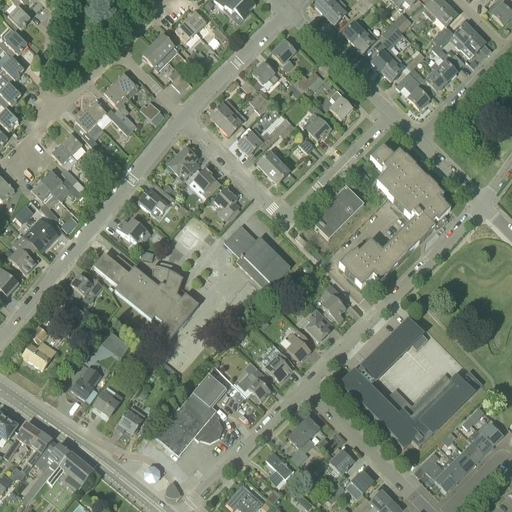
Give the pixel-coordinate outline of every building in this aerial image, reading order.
[(8,0),(18,10),(23,6),(24,7),(29,3),(28,1),(29,0),(8,0)] [(250,13),(256,7),(248,0),(246,0),(246,1),(245,0),(216,0),(214,2),(223,11),(225,10),(231,16),(235,13),(244,22),(252,15),(250,13)] [(323,0),(315,9),(324,18),(336,7),(329,0),(323,0)] [(359,12),(368,3),(365,0),(362,0),(355,7),(359,12)] [(399,0),(394,5),(399,9),(404,4),(410,9),(419,0),(399,0)] [(436,0),(423,14),(432,23),(447,8),(438,0),(436,0)] [(492,0),(483,0),(479,5),(484,9),(492,0)] [(368,3),(359,12),(364,17),(373,8),(368,3)] [(503,28),(511,19),(511,16),(507,12),(511,8),(506,3),(503,6),(502,5),(497,10),(494,6),(488,12),(491,16),(503,28)] [(336,7),(324,18),(334,28),(346,17),(336,7)] [(447,8),(432,23),(432,24),(435,21),(445,30),(457,18),(447,8)] [(2,22),(10,30),(15,35),(20,31),(21,33),(26,28),(25,27),(30,22),(18,10),(8,19),(7,18),(2,22)] [(186,24),(197,35),(206,26),(195,15),(186,24)] [(392,27),(397,31),(407,21),(402,16),(392,27)] [(407,21),(397,31),(401,36),(411,25),(407,21)] [(197,35),(186,24),(176,34),(186,45),(197,35)] [(343,37),(353,46),(365,34),(355,25),(343,37)] [(382,37),(386,42),(397,31),(392,27),(382,37)] [(460,52),(475,37),(466,27),(454,38),(460,44),(455,48),(460,52)] [(27,47),(15,35),(10,30),(3,37),(2,40),(3,43),(0,46),(0,48),(8,57),(13,52),(18,58),(23,53),(22,52),(27,47)] [(227,39),(218,30),(214,34),(223,43),(227,39)] [(365,34),(353,46),(363,56),(375,44),(378,41),(369,31),(365,35),(365,34)] [(381,56),(371,65),(381,75),(397,59),(390,52),(403,38),(401,36),(397,31),(386,42),(377,51),(381,56)] [(432,43),(436,47),(448,35),(444,31),(432,43)] [(411,41),(415,37),(410,32),(405,36),(411,41)] [(448,35),(436,47),(441,52),(453,40),(448,35)] [(485,47),(475,37),(460,52),(470,61),(473,59),(485,47)] [(163,38),(153,48),(168,65),(179,55),(163,38)] [(272,57),(283,67),(281,68),(287,74),(294,67),(288,62),(295,55),(285,44),(272,57)] [(460,70),(451,61),(441,52),(436,47),(431,51),(444,64),(439,69),(434,64),(430,68),(435,73),(447,85),(456,76),(455,75),(460,70)] [(168,65),(153,48),(143,58),(159,74),(168,65)] [(406,69),(411,73),(413,71),(425,59),(418,52),(412,58),(414,61),(406,69)] [(199,67),(203,63),(195,54),(191,58),(199,67)] [(451,61),(460,70),(464,66),(455,57),(451,61)] [(199,67),(191,58),(186,62),(195,71),(199,67)] [(402,63),(397,59),(381,75),(391,85),(402,73),(397,68),(402,63)] [(0,76),(3,80),(9,86),(10,86),(5,82),(10,78),(15,83),(20,79),(19,77),(24,73),(12,61),(2,71),(0,68),(0,76)] [(257,83),(252,88),(257,93),(262,87),(264,89),(269,83),(274,88),(279,83),(274,77),(264,66),(253,78),(257,83)] [(413,71),(411,73),(409,75),(422,88),(433,99),(447,85),(435,73),(425,82),(413,71)] [(190,86),(176,72),(169,79),(174,83),(171,85),(181,95),(190,86)] [(302,96),(308,90),(319,79),(315,74),(308,81),(303,77),(293,87),(302,96)] [(413,96),(408,101),(419,113),(429,103),(418,92),(422,88),(409,75),(395,89),(400,93),(405,88),(413,96)] [(125,78),(124,77),(114,86),(125,98),(135,89),(137,91),(139,89),(127,76),(125,78)] [(308,90),(313,95),(324,84),(319,79),(308,90)] [(9,86),(3,80),(0,82),(0,105),(6,112),(11,107),(12,109),(17,104),(16,103),(21,98),(10,86),(9,86)] [(257,93),(252,88),(247,83),(241,89),(251,98),(257,93)] [(231,93),(237,87),(234,84),(228,90),(231,93)] [(125,98),(114,86),(104,96),(125,117),(128,115),(125,111),(125,108),(123,106),(128,101),(125,98)] [(292,86),(287,91),(297,101),(302,96),(293,87),(292,86)] [(341,123),(352,112),(341,101),(343,100),(337,94),(331,100),(335,105),(329,111),(341,123)] [(255,109),(255,111),(261,117),(271,107),(260,96),(252,104),(249,103),(255,109)] [(96,105),(86,115),(101,130),(111,120),(96,105)] [(142,115),(151,124),(156,128),(165,119),(151,106),(142,115)] [(210,120),(220,130),(232,117),(223,107),(210,120)] [(0,133),(3,137),(7,133),(9,134),(14,129),(13,128),(18,124),(6,112),(0,117),(0,133)] [(220,130),(230,139),(246,123),(237,113),(232,117),(220,130)] [(86,115),(76,125),(87,136),(97,126),(100,130),(101,130),(86,115)] [(306,132),(318,144),(322,140),(323,141),(325,138),(331,133),(315,117),(309,123),(312,126),(306,132)] [(123,124),(132,133),(137,129),(127,120),(123,124)] [(274,142),(280,137),(291,126),(286,121),(269,137),(274,142)] [(132,133),(123,124),(119,128),(128,137),(132,133)] [(295,131),(291,126),(280,137),(285,142),(295,131)] [(238,148),(249,159),(266,142),(255,131),(238,148)] [(62,147),(73,158),(83,149),(71,137),(62,147)] [(314,150),(304,140),(300,145),(310,155),(314,150)] [(73,158),(62,147),(52,157),(63,169),(63,168),(68,174),(78,164),(73,159),(73,158)] [(99,148),(95,152),(104,161),(108,157),(99,148)] [(414,221),(384,251),(382,253),(377,249),(370,243),(359,255),(356,251),(355,252),(355,253),(352,256),(351,255),(339,267),(345,273),(345,274),(355,284),(362,289),(373,278),(380,285),(386,278),(387,279),(392,274),(391,273),(397,268),(407,258),(407,257),(419,246),(429,236),(429,235),(435,230),(436,231),(444,222),(442,220),(450,212),(444,206),(445,206),(440,201),(443,198),(437,192),(438,191),(428,181),(427,182),(415,170),(416,169),(406,160),(405,160),(398,154),(394,159),(389,154),(383,148),(370,161),(382,172),(383,171),(387,174),(383,179),(377,186),(389,197),(388,198),(394,204),(393,205),(404,215),(404,214),(411,220),(412,219),(414,221)] [(184,183),(200,168),(195,163),(197,161),(186,150),(169,168),(184,183)] [(100,166),(104,161),(95,152),(91,157),(100,166)] [(258,168),(268,178),(280,166),(270,156),(258,168)] [(289,175),(280,166),(268,178),(277,187),(289,175)] [(213,177),(206,171),(193,183),(204,194),(202,196),(207,201),(221,188),(216,182),(215,183),(211,179),(213,177)] [(52,174),(42,184),(53,195),(63,186),(52,174)] [(358,178),(358,179),(365,185),(369,181),(363,174),(358,178)] [(4,184),(0,188),(0,202),(3,205),(14,194),(4,184)] [(42,184),(32,194),(43,205),(53,195),(42,184)] [(74,188),(82,197),(87,193),(78,184),(74,188)] [(74,188),(69,192),(71,194),(69,197),(73,201),(76,199),(78,201),(82,197),(74,188)] [(138,205),(151,216),(156,210),(163,215),(174,201),(158,188),(152,194),(151,193),(146,200),(144,198),(138,205)] [(364,207),(347,190),(346,190),(311,225),(328,242),(364,207)] [(214,203),(220,209),(225,214),(222,217),(227,223),(240,210),(235,205),(238,202),(226,191),(214,203)] [(59,220),(45,206),(40,211),(54,225),(59,220)] [(71,218),(62,229),(68,235),(78,224),(71,218)] [(0,232),(0,233),(9,224),(5,220),(0,224),(0,232)] [(41,256),(58,238),(40,221),(23,239),(41,256)] [(141,249),(151,237),(133,222),(129,227),(124,223),(117,232),(130,243),(131,241),(141,249)] [(257,243),(242,228),(241,228),(224,245),(240,261),(236,264),(265,292),(270,286),(273,289),(291,271),(260,240),(257,243)] [(299,237),(296,240),(295,240),(304,249),(307,245),(299,237)] [(26,277),(36,266),(27,258),(34,250),(23,239),(15,247),(20,252),(10,262),(26,277)] [(311,256),(321,266),(326,261),(316,252),(311,256)] [(118,290),(115,294),(152,324),(155,320),(162,326),(156,333),(169,344),(199,308),(185,297),(182,301),(177,298),(183,283),(183,282),(180,280),(176,278),(171,275),(167,273),(163,272),(159,271),(155,270),(152,270),(153,270),(153,284),(151,284),(118,257),(113,264),(105,257),(102,260),(126,280),(118,290)] [(94,270),(118,290),(126,280),(102,260),(94,270)] [(19,287),(6,276),(1,281),(0,280),(0,296),(2,294),(8,299),(19,287)] [(72,296),(79,302),(83,298),(85,300),(89,294),(95,299),(103,289),(92,279),(88,285),(79,278),(71,288),(76,292),(72,296)] [(340,317),(346,312),(340,306),(345,301),(332,288),(321,299),(327,304),(322,309),(326,313),(322,317),(331,326),(335,322),(339,326),(344,321),(340,317)] [(319,345),(330,335),(335,330),(331,326),(322,317),(317,312),(307,322),(311,326),(305,332),(319,345)] [(428,343),(408,322),(361,368),(362,369),(386,394),(392,388),(382,379),(413,348),(418,354),(428,343)] [(39,346),(48,337),(39,328),(30,338),(39,346)] [(307,351),(312,346),(299,333),(289,343),(293,347),(287,353),(300,365),(310,355),(307,351)] [(112,336),(102,347),(119,363),(129,352),(112,336)] [(43,373),(56,353),(43,344),(37,352),(31,347),(23,359),(43,373)] [(290,372),(294,368),(279,353),(274,357),(277,360),(266,371),(280,385),(291,374),(290,372)] [(81,381),(80,381),(72,393),(85,402),(94,391),(93,390),(102,378),(89,369),(81,381)] [(412,409),(392,388),(386,394),(362,369),(357,374),(355,372),(340,387),(356,404),(357,402),(398,443),(397,444),(404,452),(412,443),(419,450),(431,438),(432,439),(475,396),(475,395),(482,387),(469,374),(461,382),(456,376),(450,382),(445,377),(412,409)] [(261,404),(271,395),(265,389),(270,384),(257,371),(240,389),(256,405),(260,402),(261,404)] [(210,376),(193,396),(156,440),(179,459),(195,440),(199,444),(200,443),(210,446),(220,441),(223,430),(218,421),(220,420),(215,416),(216,415),(210,411),(227,391),(210,376)] [(116,395),(112,401),(103,395),(94,409),(110,419),(123,400),(116,395)] [(113,434),(118,437),(123,429),(133,436),(137,431),(137,432),(139,430),(138,430),(142,424),(127,414),(113,434)] [(0,433),(8,422),(0,416),(0,433)] [(472,418),(467,422),(472,427),(476,423),(472,418)] [(298,430),(310,441),(319,431),(308,420),(298,430)] [(8,422),(0,433),(0,444),(4,438),(9,441),(18,429),(8,422)] [(472,427),(467,422),(463,427),(467,431),(472,427)] [(486,425),(478,434),(493,448),(502,439),(491,427),(490,427),(486,425)] [(33,438),(39,442),(43,436),(42,436),(26,426),(3,460),(8,464),(21,445),(26,448),(33,438)] [(310,441),(298,430),(288,440),(300,451),(290,461),(298,469),(299,468),(301,471),(303,468),(301,466),(308,458),(305,455),(314,446),(310,441)] [(493,448),(478,434),(476,432),(472,436),(477,441),(472,445),(484,457),(493,448)] [(450,435),(446,439),(451,444),(455,440),(450,435)] [(53,443),(43,436),(39,442),(33,450),(32,449),(31,451),(36,454),(21,473),(26,477),(34,466),(46,451),(53,443)] [(442,443),(444,446),(447,448),(451,444),(446,439),(442,443)] [(321,452),(329,445),(324,440),(317,448),(321,452)] [(472,445),(463,455),(475,467),(484,457),(472,445)] [(53,456),(46,451),(34,466),(44,474),(29,493),(35,498),(47,484),(71,455),(60,447),(53,456)] [(332,455),(320,468),(313,474),(321,482),(333,469),(341,477),(353,465),(342,454),(337,460),(332,455)] [(71,455),(47,484),(52,488),(43,499),(58,511),(62,511),(94,474),(71,455)] [(285,483),(294,474),(274,455),(266,463),(277,473),(269,481),(276,488),(280,490),(286,484),(285,483)] [(434,455),(430,459),(435,464),(440,460),(434,455)] [(465,476),(475,467),(463,455),(454,464),(465,476)] [(441,470),(435,464),(430,459),(421,468),(431,479),(441,470)] [(446,473),(445,474),(456,485),(465,476),(454,464),(450,462),(441,470),(446,473)] [(159,470),(153,466),(147,467),(143,472),(144,478),(149,483),(156,481),(160,475),(159,470)] [(362,496),(373,485),(362,474),(347,488),(352,493),(356,490),(362,496)] [(446,495),(456,485),(445,474),(435,484),(446,495)] [(6,483),(0,491),(0,497),(1,498),(12,484),(8,481),(6,483)] [(180,496),(174,486),(173,486),(174,487),(173,488),(171,489),(170,492),(169,493),(169,494),(168,495),(168,497),(175,499),(179,496),(180,497),(180,496)] [(331,506),(345,492),(340,487),(326,501),(331,506)] [(257,511),(261,508),(241,489),(226,506),(233,511),(236,509),(239,511),(257,511)] [(274,506),(281,498),(274,492),(267,500),(274,506)] [(381,493),(370,505),(366,500),(354,511),(382,511),(391,503),(381,493)] [(399,511),(391,503),(382,511),(399,511)]
